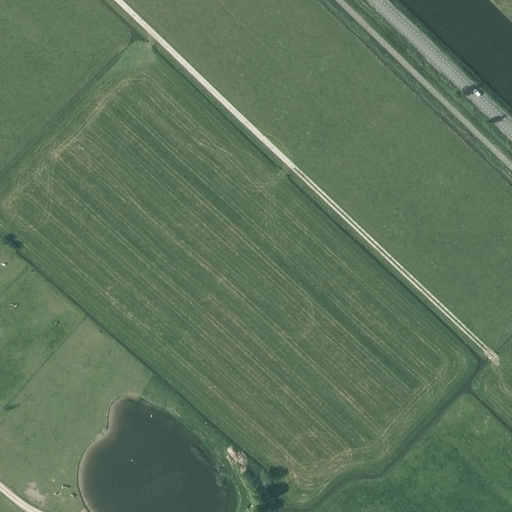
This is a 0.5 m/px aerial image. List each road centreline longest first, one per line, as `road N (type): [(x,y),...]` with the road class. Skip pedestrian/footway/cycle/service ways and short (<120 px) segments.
road 1 (track): [(496,359),(115,0)]
road 2 (secondary): [(376,0),(511,131)]
